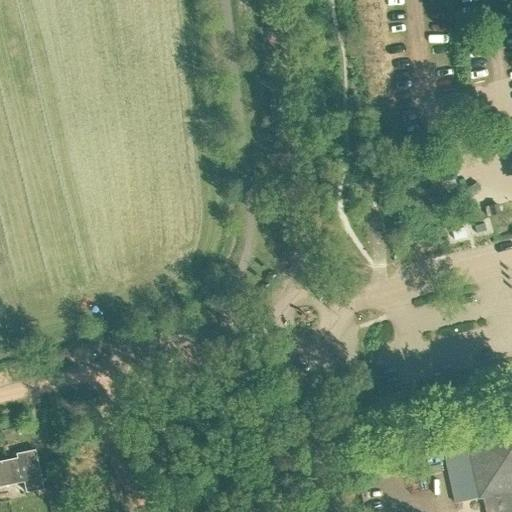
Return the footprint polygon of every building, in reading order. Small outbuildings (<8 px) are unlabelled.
[(485,207),(488,216),(499,213),(496,205),(485,207)] [(482,216),(480,209),(472,211),(474,218),(482,216)] [(511,511),(511,423),(465,434),(479,498),(483,497),(485,511),(511,511)] [(463,427),(439,433),(454,503),(479,498),(465,434),(463,427)] [(17,458),(0,461),(0,487),(24,482),(26,493),(44,489),(36,450),(16,455),(17,458)] [(47,488),(51,511),(65,511),(60,486),(47,488)]
